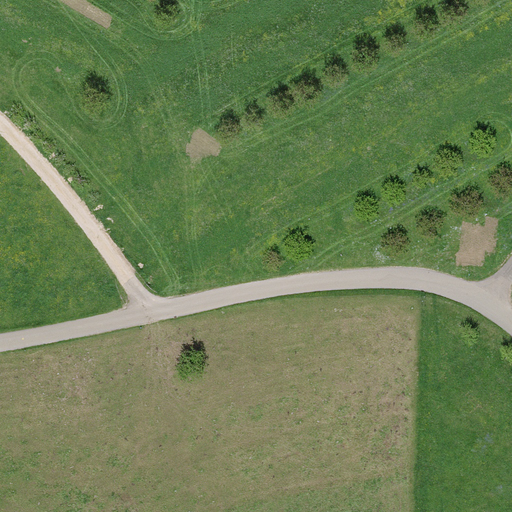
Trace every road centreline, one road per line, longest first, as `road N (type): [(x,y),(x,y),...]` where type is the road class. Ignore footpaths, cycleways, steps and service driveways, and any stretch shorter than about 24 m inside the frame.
road 1 (tertiary): [(511,326),(486,303),(438,284),(365,278),(0,343)]
road 2 (track): [(0,124),(152,313)]
